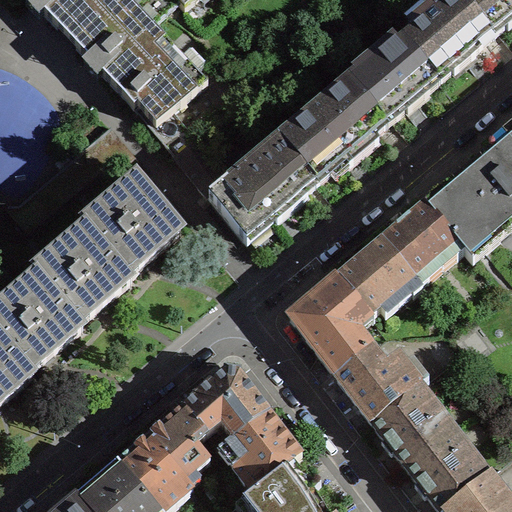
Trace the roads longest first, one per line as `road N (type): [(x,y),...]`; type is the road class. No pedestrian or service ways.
road 1 (residential): [(511,85),(243,308)]
road 2 (residential): [(243,308),(0,511)]
road 3 (residential): [(243,308),(397,511)]
